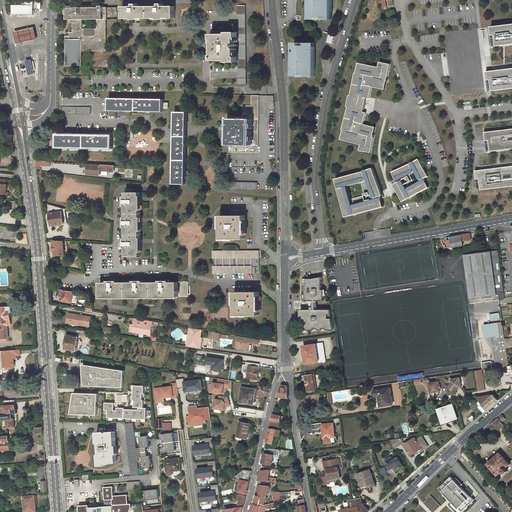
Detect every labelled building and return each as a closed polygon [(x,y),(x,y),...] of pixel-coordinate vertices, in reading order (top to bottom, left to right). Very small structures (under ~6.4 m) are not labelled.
[(298,0),(298,13),(289,23),(293,27),(305,14),(304,0),(298,0)] [(333,0),(313,0),(313,15),(334,16),(333,0)] [(34,14),(34,4),(13,4),(13,14),(34,14)] [(246,76),(246,11),(245,11),(245,4),(238,4),(238,31),(238,36),(237,36),(236,55),(238,55),(238,60),(238,84),(245,84),(245,76),(246,76)] [(66,19),(73,19),(73,31),(70,32),(70,35),(66,35),(66,65),(83,65),(82,51),(105,51),(105,18),(107,19),(107,7),(103,7),(103,5),(99,5),(99,7),(97,7),(97,5),(82,6),(82,7),(76,7),(76,6),(64,6),(64,14),(66,14),(66,19)] [(175,17),(175,5),(123,6),(123,18),(175,17)] [(118,17),(118,7),(107,7),(107,17),(118,17)] [(511,24),(491,27),(492,35),(496,35),(497,45),(511,43),(511,68),(486,72),(487,80),(491,80),(492,91),(511,88),(511,24)] [(37,39),(35,28),(15,32),(18,43),(37,39)] [(238,36),(238,31),(228,30),(228,34),(212,34),(212,39),(214,39),(214,52),(212,52),(212,57),(228,57),(228,60),(238,60),(238,55),(236,55),(237,36),(238,36)] [(318,38),(298,38),(298,71),(318,71),(318,38)] [(28,75),(36,74),(33,59),(25,61),(28,75)] [(391,64),(380,62),(380,66),(359,63),(357,73),(356,73),(352,95),(350,95),(348,106),(349,106),(343,129),(344,129),(342,139),(361,144),(360,150),(372,152),(376,127),(364,123),(367,113),(364,112),(365,104),(367,97),(371,98),(373,87),(386,89),(391,64)] [(258,152),(259,94),(252,94),(251,119),(229,118),(228,151),(258,152)] [(168,108),(169,102),(164,102),(164,99),(109,98),(109,110),(164,111),(164,108),(168,108)] [(186,170),(188,112),(175,111),(173,169),(174,169),(186,170)] [(511,128),(485,132),(486,140),(490,140),(491,151),(511,148),(511,166),(476,171),(476,179),(480,178),(482,190),(511,185),(511,128)] [(112,148),(112,135),(57,134),(57,147),(112,148)] [(392,181),(403,201),(429,187),(424,178),(429,176),(420,158),(410,164),(393,172),(396,179),(392,181)] [(100,166),(88,165),(88,175),(100,176),(100,169),(108,170),(109,165),(100,164),(100,166)] [(384,206),(384,195),(381,196),(374,168),(365,171),(336,179),(346,216),(384,206)] [(186,170),(174,169),(174,184),(187,184),(187,170),(186,170)] [(133,189),(126,189),(126,192),(125,193),(125,200),(124,200),(124,204),(126,204),(126,221),(124,221),(124,225),(126,225),(126,242),(125,242),(125,246),(126,246),(126,256),(141,256),(140,193),(133,193),(133,189)] [(62,208),(47,204),(49,215),(47,215),(48,220),(50,220),(51,226),(64,224),(62,208)] [(246,215),(223,215),(222,239),(246,239),(246,215)] [(27,233),(23,234),(23,238),(18,238),(17,243),(29,244),(27,233)] [(448,243),(450,253),(465,250),(464,246),(472,244),(471,238),(448,243)] [(64,241),(52,240),(53,241),(52,241),(52,245),(53,245),(54,251),(55,251),(56,256),(65,255),(64,241)] [(499,251),(465,255),(471,304),(476,303),(475,298),(481,298),(481,302),(505,299),(499,251)] [(324,302),(324,290),(322,290),(322,278),(312,279),(307,279),(307,287),(306,287),(306,302),(324,302)] [(111,283),(100,283),(100,297),(111,297),(111,299),(119,299),(119,297),(137,297),(137,298),(145,298),(145,297),(163,297),(163,298),(171,298),(171,296),(188,296),(188,282),(167,282),(167,281),(163,281),(163,282),(141,283),(141,281),(137,281),(137,283),(115,283),(115,281),(111,281),(111,283)] [(74,292),(61,290),(61,293),(62,293),(61,302),(72,303),(74,292)] [(259,291),(235,291),(235,314),(258,314),(259,291)] [(11,325),(11,311),(12,312),(12,306),(0,307),(0,311),(0,313),(1,312),(2,329),(0,329),(0,338),(9,338),(8,330),(8,325),(11,325)] [(333,331),(330,310),(316,310),(314,310),(314,308),(311,308),(311,310),(309,310),(300,310),(300,319),(304,319),(304,331),(333,331)] [(91,317),(67,314),(67,318),(71,319),(70,324),(90,327),(91,317)] [(145,320),(135,318),(133,325),(132,331),(140,332),(139,334),(151,336),(153,327),(144,326),(145,320)] [(133,325),(131,325),(130,332),(139,334),(140,332),(132,331),(133,325)] [(103,334),(112,335),(113,328),(104,327),(103,334)] [(78,351),(80,336),(86,337),(87,332),(68,329),(67,335),(69,335),(67,349),(78,351)] [(201,331),(189,329),(186,346),(201,349),(202,339),(200,339),(200,337),(201,331)] [(502,332),(496,333),(496,340),(498,340),(500,351),(498,351),(499,361),(496,362),(496,360),(488,361),(489,369),(506,366),(502,332)] [(258,339),(236,335),(234,347),(247,349),(248,342),(258,343),(258,339)] [(316,345),(303,346),(306,363),(318,361),(318,362),(325,361),(323,343),(316,344),(316,345)] [(20,350),(3,351),(4,362),(4,368),(7,367),(7,370),(12,369),(11,367),(14,367),(14,366),(15,366),(15,362),(14,362),(14,356),(20,356),(20,350)] [(260,357),(233,353),(233,357),(250,360),(249,362),(246,362),(246,364),(243,364),(242,370),(248,371),(247,377),(258,379),(260,357)] [(70,357),(69,371),(72,371),(72,374),(82,375),(82,371),(85,371),(87,370),(88,365),(86,363),(82,363),(83,359),(70,357)] [(213,371),(224,372),(226,359),(208,357),(207,364),(214,365),(213,371)] [(483,370),(476,371),(479,391),(486,389),(483,370)] [(312,374),(305,375),(307,391),(315,390),(312,374)] [(454,389),(462,388),(460,378),(451,379),(452,385),(446,386),(447,387),(448,395),(450,395),(455,394),(454,389)] [(186,393),(205,391),(203,379),(185,381),(185,379),(178,379),(179,387),(186,387),(186,393)] [(212,393),(225,394),(226,389),(232,389),(233,380),(218,379),(218,382),(213,382),(212,393)] [(431,393),(440,391),(440,388),(441,388),(441,385),(441,382),(429,384),(431,393)] [(178,396),(177,384),(172,384),(172,387),(155,389),(156,399),(164,398),(178,396)] [(287,386),(283,385),(281,387),(278,397),(289,399),(288,388),(287,386)] [(254,389),(242,388),(239,403),(245,404),(246,402),(253,403),(254,399),(252,399),(254,389)] [(393,404),(390,388),(375,390),(374,391),(373,392),(373,394),(374,395),(376,395),(378,407),(393,404)] [(117,394),(103,392),(102,404),(120,406),(134,407),(135,395),(124,394),(124,392),(117,392),(117,394)] [(499,400),(494,394),(477,397),(483,404),(487,410),(499,400)] [(229,407),(230,397),(221,397),(221,399),(216,399),(215,412),(221,413),(221,411),(226,411),(227,407),(229,407)] [(13,418),(13,413),(17,413),(17,409),(16,410),(16,405),(14,405),(14,400),(6,401),(6,406),(1,406),(2,419),(7,419),(8,427),(15,427),(14,418),(13,418)] [(120,406),(102,404),(101,418),(120,419),(120,406)] [(197,404),(189,405),(189,412),(191,412),(191,415),(186,415),(187,419),(189,419),(189,425),(194,424),(194,423),(203,422),(206,421),(206,418),(211,418),(209,406),(197,407),(197,404)] [(453,405),(440,409),(444,423),(457,418),(453,405)] [(172,422),(164,422),(164,418),(157,418),(157,430),(172,429),(172,422)] [(490,426),(496,432),(505,425),(499,418),(490,426)] [(277,421),(271,420),(267,442),(273,444),(276,430),(274,430),(275,427),(276,428),(277,421)] [(134,423),(127,423),(133,476),(140,476),(134,423)] [(250,425),(241,423),(238,438),(248,440),(250,425)] [(333,424),(322,425),(323,443),(334,443),(333,424)] [(105,432),(100,433),(101,437),(100,437),(101,460),(103,460),(103,464),(113,464),(113,463),(119,462),(116,431),(110,432),(110,433),(106,433),(105,432)] [(175,432),(161,433),(162,439),(157,440),(158,447),(163,447),(163,453),(177,452),(175,432)] [(9,436),(0,436),(0,450),(10,450),(9,436)] [(141,467),(152,466),(151,454),(150,455),(149,436),(139,437),(140,447),(139,447),(141,467)] [(430,447),(424,436),(417,440),(416,438),(405,445),(411,455),(416,453),(417,455),(430,447)] [(206,443),(195,443),(196,454),(214,453),(213,437),(206,438),(206,443)] [(396,450),(405,445),(401,439),(391,440),(396,450)] [(277,450),(265,448),(262,464),(271,465),(273,455),(276,456),(277,450)] [(501,453),(488,465),(498,476),(503,472),(505,475),(509,472),(506,469),(511,465),(501,453)] [(391,456),(385,460),(391,470),(394,468),(395,470),(398,468),(398,469),(403,466),(398,457),(393,460),(391,456)] [(339,459),(328,461),(329,465),(332,465),(333,469),(327,470),(327,473),(323,474),(325,482),(329,481),(329,482),(335,481),(335,479),(341,478),(339,467),(341,467),(339,459)] [(328,461),(325,462),(327,470),(333,469),(332,465),(329,465),(328,461)] [(215,479),(214,466),(197,467),(198,484),(207,484),(206,480),(215,479)] [(182,481),(181,468),(172,469),(166,469),(167,482),(168,482),(173,482),(182,481)] [(243,477),(251,478),(252,470),(245,469),(243,477)] [(267,470),(260,471),(258,480),(267,482),(269,470),(267,470)] [(371,470),(358,475),(362,488),(370,485),(371,487),(376,486),(371,470)] [(242,477),(238,491),(248,494),(251,480),(242,477)] [(452,477),(446,482),(449,486),(455,480),(452,477)] [(446,482),(440,489),(461,511),(462,511),(468,506),(465,503),(471,497),(455,480),(449,486),(446,482)] [(268,486),(257,484),(253,503),(252,505),(259,506),(259,504),(264,505),(268,486)] [(89,508),(86,511),(131,511),(133,508),(133,505),(124,506),(115,497),(113,487),(104,488),(106,507),(89,508)] [(160,488),(147,489),(147,499),(160,498),(160,488)] [(200,501),(218,500),(218,490),(200,491),(200,501)] [(420,505),(425,510),(428,506),(433,511),(434,511),(441,506),(432,495),(420,505)] [(35,496),(26,496),(27,511),(37,511),(38,511),(37,501),(36,501),(35,496)] [(474,500),(471,497),(465,503),(468,506),(474,500)] [(340,511),(368,511),(370,510),(364,504),(362,504),(361,498),(347,500),(349,508),(340,510),(340,511)]
